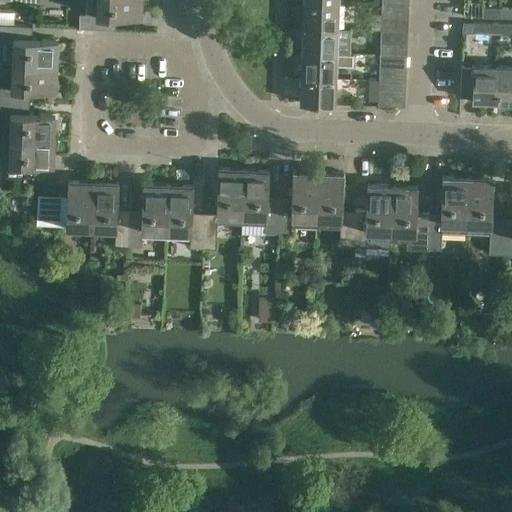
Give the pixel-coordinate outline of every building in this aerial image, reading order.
[(79,13),(79,27),(115,28),(116,15),(142,16),(142,0),(86,0),(86,13),(79,13)] [(338,28),(339,3),(304,2),(303,27),(338,28)] [(382,17),(408,18),(408,6),(382,5),(382,17)] [(481,8),(481,17),(500,18),(500,9),(481,8)] [(0,11),(0,24),(13,25),(14,13),(0,11)] [(408,18),(382,17),(381,29),(407,30),(408,18)] [(492,34),(493,24),(474,23),(473,33),(492,34)] [(0,24),(0,62),(12,63),(57,64),(58,39),(32,38),(33,25),(13,25),(0,24)] [(511,34),(511,24),(499,24),(499,34),(511,34)] [(337,53),(338,28),(303,27),(302,51),(337,53)] [(381,42),(407,43),(407,30),(381,29),(381,42)] [(407,43),(381,42),(380,54),(406,55),(407,43)] [(336,77),(337,53),(302,51),(301,76),(336,77)] [(406,55),(380,54),(380,67),(406,68),(406,55)] [(57,64),(12,63),(11,87),(0,86),(0,99),(30,101),(30,89),(56,90),(57,64)] [(497,101),(498,66),(473,65),(471,100),(497,101)] [(511,66),(498,66),(497,101),(511,101),(511,66)] [(379,79),(405,80),(406,68),(380,67),(379,79)] [(335,103),(336,77),(301,76),(300,102),(335,103)] [(379,91),(405,92),(405,80),(379,79),(379,91)] [(405,92),(379,91),(378,105),(404,106),(405,92)] [(0,99),(0,137),(54,139),(55,114),(29,113),(30,101),(0,99)] [(0,137),(0,162),(8,163),(8,176),(23,176),(27,176),(27,164),(53,165),(54,139),(0,137)] [(244,168),(218,167),(216,212),(204,212),(203,248),(216,249),(217,223),(241,224),(244,168)] [(265,232),(278,233),(280,196),(268,195),(269,169),(244,168),(241,224),(265,225),(265,232)] [(280,196),(278,233),(291,234),(292,227),(316,228),(318,171),(293,170),(292,196),(280,196)] [(340,246),(353,246),(354,209),(342,209),(344,172),(318,171),(316,228),(340,229),(340,246)] [(429,212),(428,249),(441,250),(441,232),(465,233),(467,177),(442,176),(441,212),(429,212)] [(488,254),(502,254),(503,217),(491,217),(493,178),(467,177),(465,233),(489,234),(488,254)] [(37,224),(91,226),(93,181),(68,180),(68,195),(38,194),(37,224)] [(114,245),(128,245),(130,209),(118,208),(119,182),(93,181),(91,226),(115,227),(114,245)] [(141,237),(166,237),(168,184),(143,183),(141,209),(130,209),(128,245),(141,246),(141,237)] [(354,209),(353,246),(366,247),(390,248),(390,241),(392,184),(367,183),(366,210),(354,209)] [(166,237),(189,238),(189,248),(203,248),(204,212),(193,211),(194,185),(168,184),(166,237)] [(392,184),(390,241),(406,242),(406,248),(414,249),(428,249),(429,212),(417,211),(418,185),(392,184)] [(511,217),(503,217),(502,254),(511,254),(511,217)]
